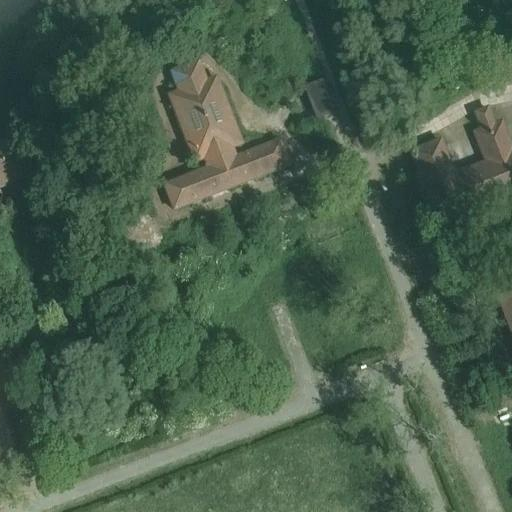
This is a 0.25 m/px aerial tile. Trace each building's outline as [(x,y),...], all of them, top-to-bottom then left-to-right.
[(126,73),(135,71),(134,64),(124,66),(126,73)] [(173,213),(288,168),(278,144),(233,161),(230,151),(240,147),(214,80),(204,84),(196,65),(170,76),(177,94),(167,98),(193,165),(203,161),(207,172),(164,189),(173,213)] [(304,91),(315,122),(336,114),(325,83),(304,91)] [(455,213),(456,218),(511,196),(511,154),(510,155),(499,126),(492,128),(485,111),(473,116),(480,133),(472,136),(484,166),(451,178),(438,144),(409,155),(418,177),(413,179),(423,206),(428,204),(435,221),(455,213)] [(0,189),(29,178),(14,141),(0,146),(0,189)] [(139,200),(119,205),(123,221),(144,215),(139,200)] [(167,310),(147,257),(141,260),(161,312),(167,310)] [(511,283),(493,291),(511,340),(511,283)] [(21,332),(20,333),(0,340),(0,354),(26,345),(21,332)]
